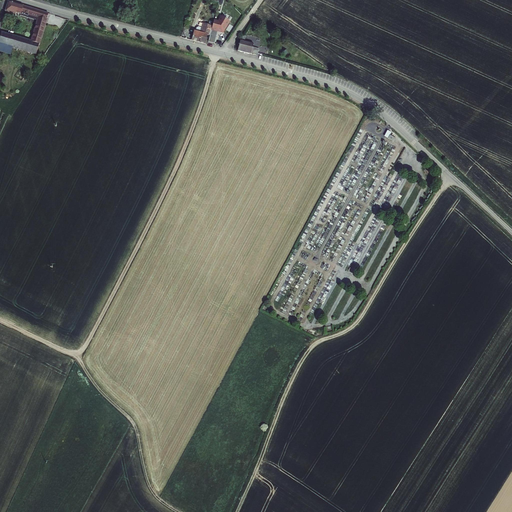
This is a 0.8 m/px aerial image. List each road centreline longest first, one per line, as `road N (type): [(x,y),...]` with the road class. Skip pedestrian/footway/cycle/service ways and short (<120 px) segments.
road 1 (tertiary): [(21,0),(341,88),(378,110),(511,232)]
road 2 (track): [(0,320),(67,353),(84,348),(181,154),(216,52)]
road 3 (track): [(449,175),(361,314),(347,331),(310,347),(236,511)]
road 4 (track): [(178,511),(150,489),(132,421),(93,383),(77,353)]
